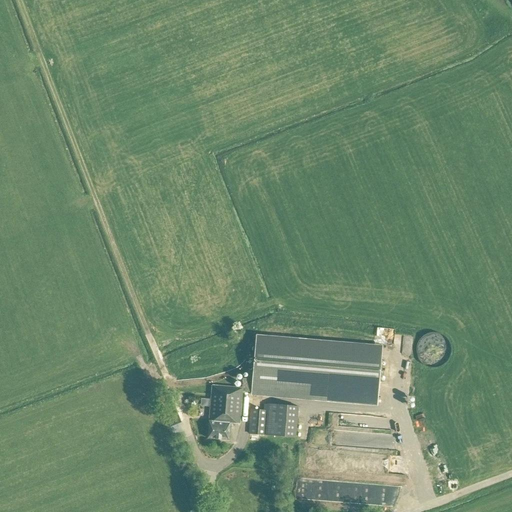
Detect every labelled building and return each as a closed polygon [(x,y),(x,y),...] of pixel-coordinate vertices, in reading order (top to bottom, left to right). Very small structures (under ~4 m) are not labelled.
[(421,359),(448,358),(447,334),(420,335),(421,359)] [(377,404),(380,371),(382,346),(256,336),(253,373),(248,372),(248,379),(243,379),(242,388),(211,385),(207,437),(230,439),(231,424),(238,424),(241,392),(377,404)] [(296,437),(298,407),(264,404),(263,410),(251,409),(249,433),(296,437)] [(176,421),(177,421),(182,419),(179,409),(173,411),(176,421)] [(330,413),(331,423),(345,422),(344,412),(330,413)]
